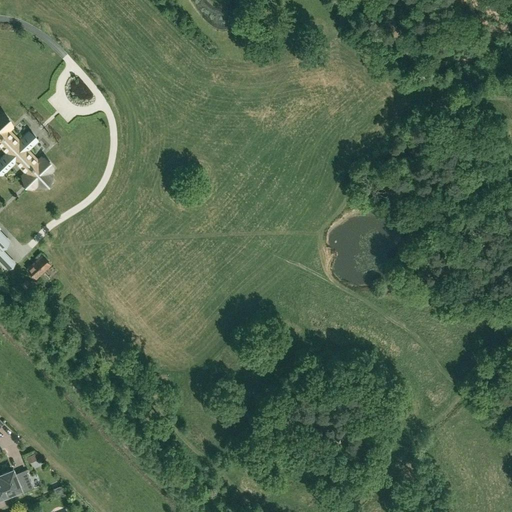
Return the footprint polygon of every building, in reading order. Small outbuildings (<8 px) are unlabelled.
[(23,175),(34,187),(52,169),(41,157),(37,161),(26,150),(34,143),(26,134),(18,141),(8,130),(11,126),(0,115),(0,143),(8,152),(0,159),(0,169),(3,172),(16,160),(27,172),(23,175)] [(0,249),(1,248),(9,241),(0,231),(0,249)] [(36,278),(50,265),(41,255),(27,268),(36,278)] [(32,465),(42,461),(38,451),(28,455),(32,465)] [(13,470),(1,474),(10,496),(33,487),(26,469),(17,473),(18,475),(15,476),(13,470)] [(0,474),(0,500),(10,496),(1,474),(0,474)]
